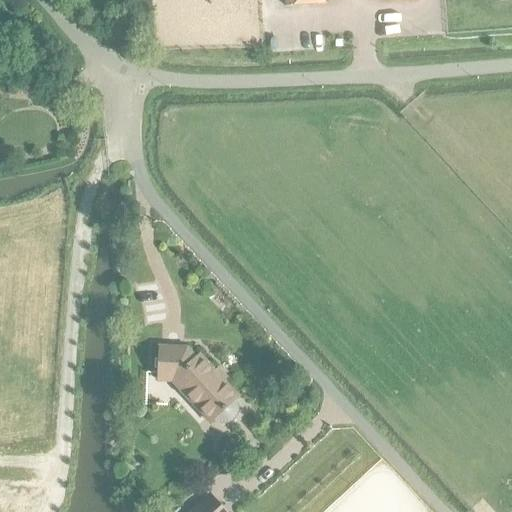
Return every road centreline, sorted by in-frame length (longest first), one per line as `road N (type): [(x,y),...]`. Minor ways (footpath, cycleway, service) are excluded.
road 1 (unclassified): [(131,91),(511,65)]
road 2 (unclassified): [(131,91),(92,66),(40,0)]
